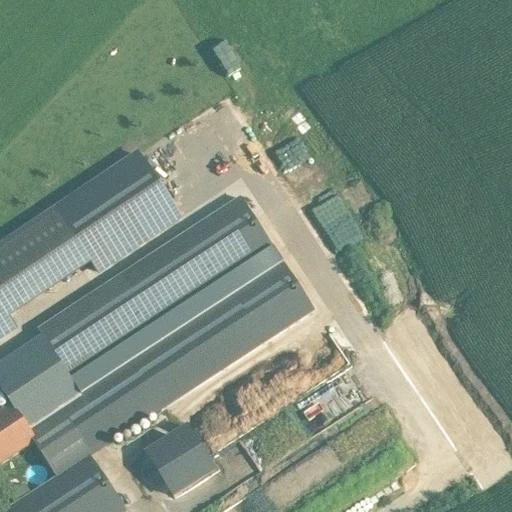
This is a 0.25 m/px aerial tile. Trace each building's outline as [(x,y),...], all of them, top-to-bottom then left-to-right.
[(140,157),(56,213),(92,266),(96,273),(180,216),(140,157)] [(191,232),(38,332),(80,396),(112,444),(268,341),(314,311),(241,200),(191,232)] [(56,213),(0,250),(0,306),(10,321),(92,266),(56,213)] [(0,306),(0,336),(14,328),(10,321),(0,306)] [(36,442),(33,444),(56,480),(90,457),(90,458),(111,444),(80,396),(60,409),(54,401),(23,422),(36,442)] [(0,466),(33,444),(36,442),(23,422),(12,407),(11,407),(11,408),(0,415),(0,466)] [(187,429),(145,456),(173,497),(215,470),(187,429)] [(56,480),(6,511),(125,511),(90,458),(90,457),(56,480)]
